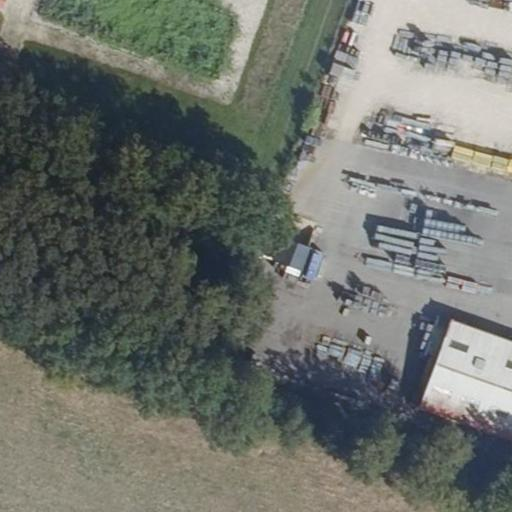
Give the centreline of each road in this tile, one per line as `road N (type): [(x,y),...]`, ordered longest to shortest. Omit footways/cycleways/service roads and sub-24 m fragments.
road 1 (track): [(265,186),(0,102)]
road 2 (track): [(222,95),(15,25)]
